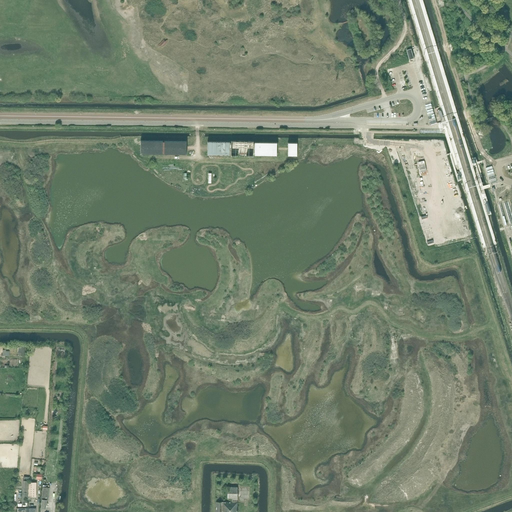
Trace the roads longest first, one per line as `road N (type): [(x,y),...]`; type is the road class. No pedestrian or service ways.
road 1 (track): [(365,132),(365,142),(387,155),(421,267),(473,262),(511,379)]
road 2 (unclassified): [(0,116),(299,120)]
road 3 (track): [(86,511),(72,506),(86,338),(71,328),(0,326)]
road 4 (track): [(273,511),(267,463),(202,458),(189,511)]
road 5 (unclassified): [(403,120),(417,112),(407,95),(299,120)]
road 6 (track): [(0,143),(127,140)]
